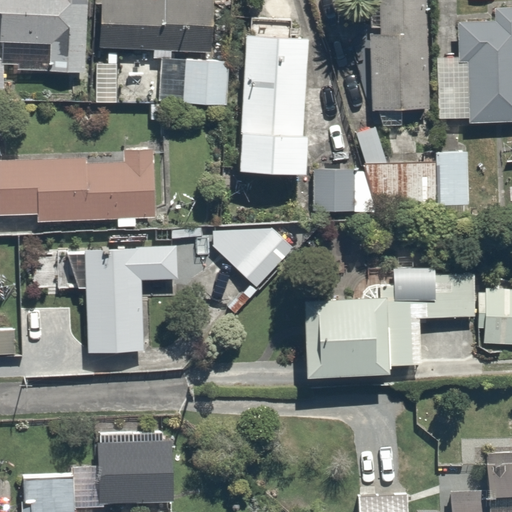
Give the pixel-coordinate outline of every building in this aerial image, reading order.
[(0,0),(0,30),(42,31),(41,68),(78,68),(78,0),(0,0)] [(202,0),(104,0),(103,40),(202,44),(202,0)] [(422,0),(367,0),(366,107),(421,108),(422,0)] [(511,6),(457,9),(462,116),(511,113),(511,6)] [(293,30),(242,26),(231,153),(283,158),(293,30)] [(224,52),(178,54),(180,98),(225,96),(224,52)] [(152,145),(0,148),(0,216),(153,213),(152,145)] [(360,163),(309,162),(308,211),(359,212),(360,163)] [(295,243),(256,207),(217,250),(256,285),(295,243)] [(176,245),(78,245),(78,345),(135,344),(134,273),(176,273),(176,245)] [(375,284),(289,289),(293,362),(407,355),(404,305),(463,301),(460,247),(373,252),(375,284)] [(12,307),(0,307),(0,352),(15,351),(12,307)] [(164,432),(89,433),(89,466),(15,466),(14,511),(79,511),(79,500),(118,500),(117,511),(180,511),(180,501),(165,501),(164,432)] [(511,511),(511,445),(479,446),(479,484),(446,485),(445,511),(511,511)] [(407,511),(403,485),(351,492),(354,511),(407,511)]
